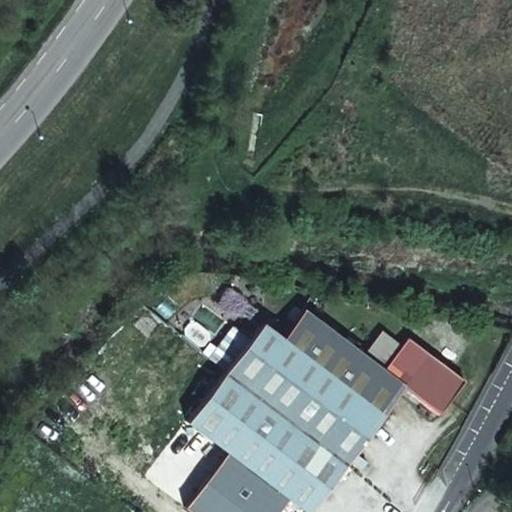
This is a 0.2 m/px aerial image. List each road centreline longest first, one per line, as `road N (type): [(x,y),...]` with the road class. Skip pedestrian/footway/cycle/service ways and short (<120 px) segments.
road 1 (secondary): [(109,0),(52,85),(0,141)]
road 2 (unclassified): [(511,390),(445,511)]
